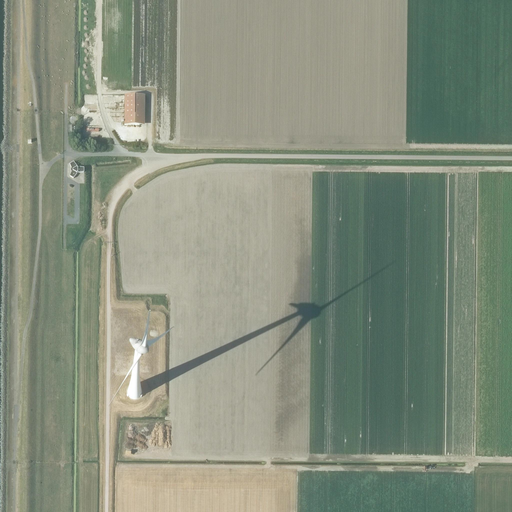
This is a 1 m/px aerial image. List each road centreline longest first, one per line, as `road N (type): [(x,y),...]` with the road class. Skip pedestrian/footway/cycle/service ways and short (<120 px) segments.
road 1 (unclassified): [(40,170),(65,153),(511,158)]
road 2 (unclassified): [(14,419),(19,0)]
road 3 (unclassified): [(14,419),(40,170)]
road 4 (unclassified): [(40,170),(23,0)]
